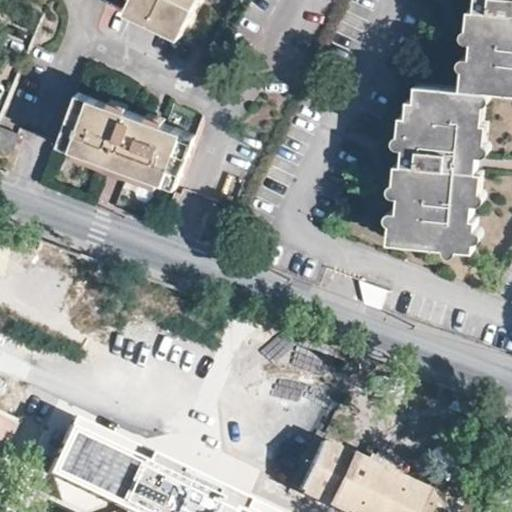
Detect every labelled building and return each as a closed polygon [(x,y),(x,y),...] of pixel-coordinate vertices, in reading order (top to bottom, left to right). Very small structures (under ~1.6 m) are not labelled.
[(186,31),(200,0),(133,0),(132,5),(186,31)] [(511,0),(476,0),(468,87),(487,89),(511,91),(511,0)] [(473,216),(487,89),(468,87),(423,83),(422,84),(422,85),(421,96),(420,97),(420,98),(419,99),(411,98),(410,98),(395,241),(475,250),(479,217),(473,216)] [(178,184),(198,132),(80,88),(61,139),(61,140),(61,141),(62,142),(63,142),(119,163),(178,184)] [(0,144),(13,149),(19,132),(0,124),(0,144)] [(225,226),(232,210),(219,204),(212,221),(225,226)] [(0,448),(13,420),(0,413),(0,448)] [(263,511),(71,423),(48,473),(132,511),(263,511)] [(305,484),(362,511),(451,511),(458,497),(387,461),(395,438),(383,432),(374,455),(329,433),(305,484)]
